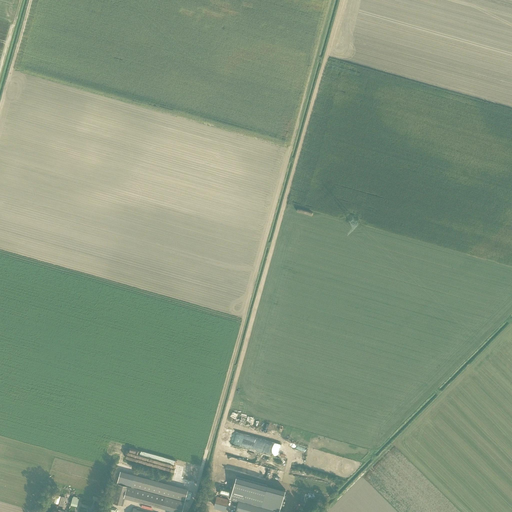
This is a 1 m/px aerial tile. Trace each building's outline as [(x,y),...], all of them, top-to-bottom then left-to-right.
[(120,471),(117,482),(185,500),(188,489),(120,471)] [(236,476),(229,500),(238,502),(239,498),(262,504),(267,485),(236,476)] [(116,483),(110,502),(125,506),(127,499),(131,487),(116,483)] [(131,487),(127,499),(176,511),(181,511),(185,502),(131,487)] [(226,510),(228,500),(216,496),(214,506),(226,510)] [(238,502),(235,511),(272,511),(274,507),(262,504),(239,498),(238,502)]
